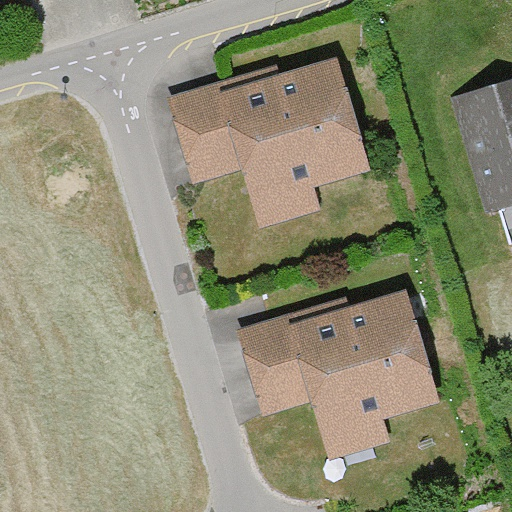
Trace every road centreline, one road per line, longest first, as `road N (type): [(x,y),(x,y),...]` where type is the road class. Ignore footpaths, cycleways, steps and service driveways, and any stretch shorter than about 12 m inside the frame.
road 1 (residential): [(116,57),(249,511)]
road 2 (residential): [(284,0),(116,57)]
road 3 (residential): [(116,57),(0,88)]
